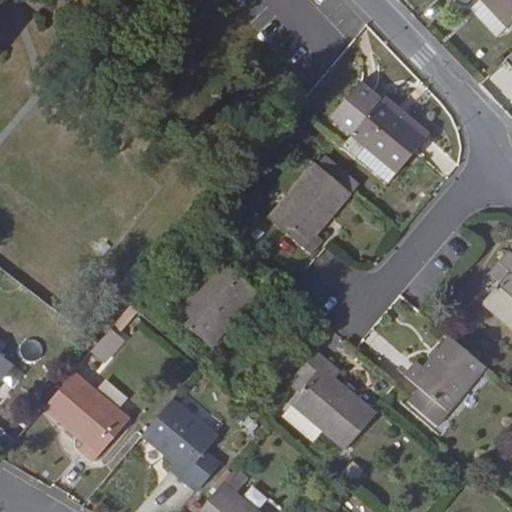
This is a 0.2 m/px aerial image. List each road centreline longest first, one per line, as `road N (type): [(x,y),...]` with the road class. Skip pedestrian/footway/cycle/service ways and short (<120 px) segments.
road 1 (residential): [(489,164),(348,322)]
road 2 (residential): [(370,0),(474,107),(489,164)]
